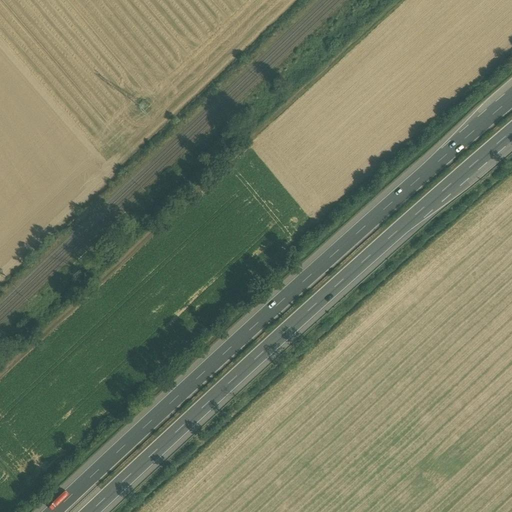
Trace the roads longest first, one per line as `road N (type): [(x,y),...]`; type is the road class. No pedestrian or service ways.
road 1 (motorway): [(511,99),(50,511)]
road 2 (motorway): [(85,511),(511,132)]
road 3 (track): [(0,371),(383,0)]
